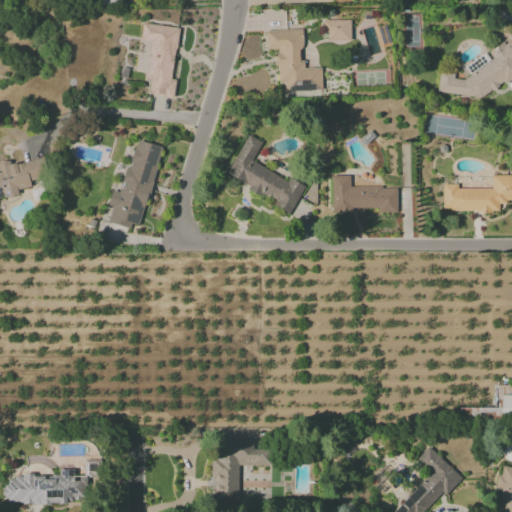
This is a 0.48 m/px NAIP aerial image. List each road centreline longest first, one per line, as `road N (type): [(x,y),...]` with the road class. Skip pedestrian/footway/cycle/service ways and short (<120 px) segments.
road 1 (residential): [(511,244),(211,244),(183,233)]
road 2 (residential): [(183,233),(180,213),(235,0)]
